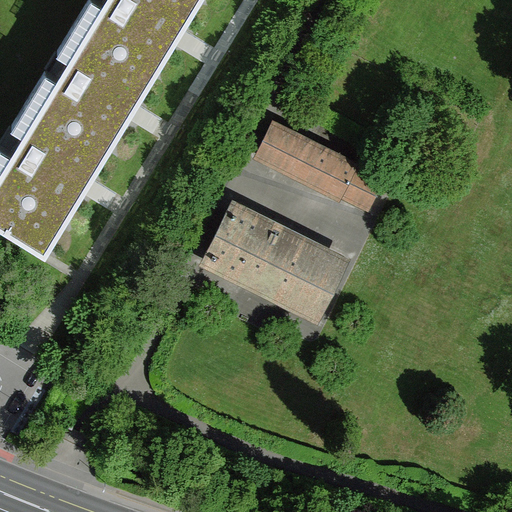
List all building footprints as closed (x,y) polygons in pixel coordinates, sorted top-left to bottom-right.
[(81,0),(75,10),(159,63),(197,0),(81,0)] [(112,140),(159,63),(75,10),(27,89),(112,140)] [(0,227),(43,253),(112,140),(27,89),(0,134),(0,227)] [(281,124),(264,160),(387,216),(404,179),(281,124)] [(240,199),(210,261),(328,319),(359,258),(240,199)]
